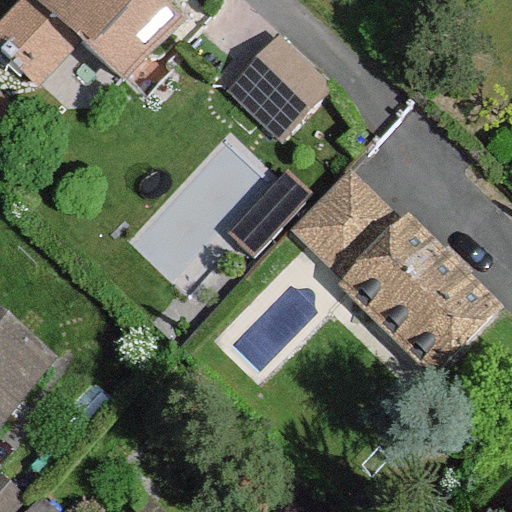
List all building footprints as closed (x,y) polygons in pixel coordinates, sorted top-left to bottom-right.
[(126,99),(184,38),(143,0),(37,0),(0,40),(0,60),(36,94),(76,52),(126,99)] [(228,92),(284,144),(336,88),(280,36),(228,92)] [(0,88),(0,125),(18,106),(0,88)] [(230,234),(257,258),(317,194),(290,169),(230,234)] [(436,390),(499,326),(354,185),(291,249),(436,390)] [(0,435),(55,371),(0,324),(0,435)] [(0,511),(22,511),(36,498),(3,466),(0,468),(0,511)]
